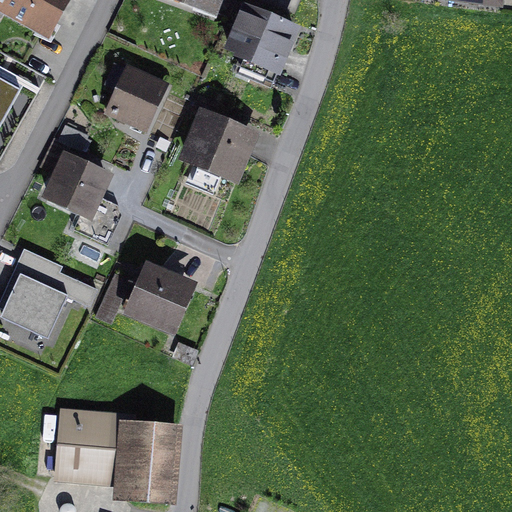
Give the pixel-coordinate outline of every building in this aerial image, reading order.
[(0,0),(0,8),(48,35),(67,0),(0,0)] [(222,0),(149,0),(214,23),(222,0)] [(447,0),(505,8),(505,0),(447,0)] [(295,33),(237,11),(219,60),(277,82),(295,33)] [(0,128),(24,84),(0,70),(0,128)] [(169,93),(126,73),(102,123),(145,143),(169,93)] [(260,140),(198,115),(177,169),(238,193),(260,140)] [(110,181),(58,157),(37,203),(90,227),(110,181)] [(195,292),(141,270),(121,320),(174,342),(195,292)] [(40,280),(38,285),(68,299),(91,309),(99,292),(55,272),(49,285),(40,280)] [(38,285),(21,277),(1,320),(48,342),(68,299),(38,285)] [(117,418),(56,414),(51,485),(114,489),(113,503),(168,507),(173,433),(116,430),(117,418)]
